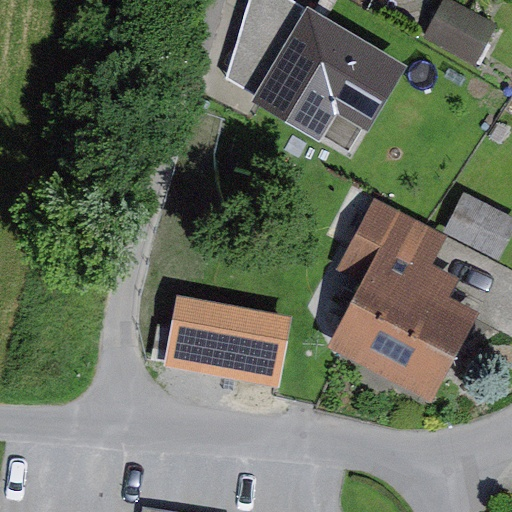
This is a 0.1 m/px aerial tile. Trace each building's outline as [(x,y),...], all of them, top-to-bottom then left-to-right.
[(441,0),(433,22),(485,43),(501,0),(441,0)] [(415,67),(314,6),(257,101),(326,143),(344,113),(376,133),(415,67)] [(451,221),(508,238),(511,224),(511,189),(465,175),(451,221)] [(377,276),(341,350),(446,402),(489,313),(458,298),(469,275),(448,265),(452,257),(464,233),(377,191),(343,260),(377,276)] [(173,363),(290,384),(303,312),(186,292),(173,363)] [(235,511),(238,499),(149,486),(145,511),(235,511)]
